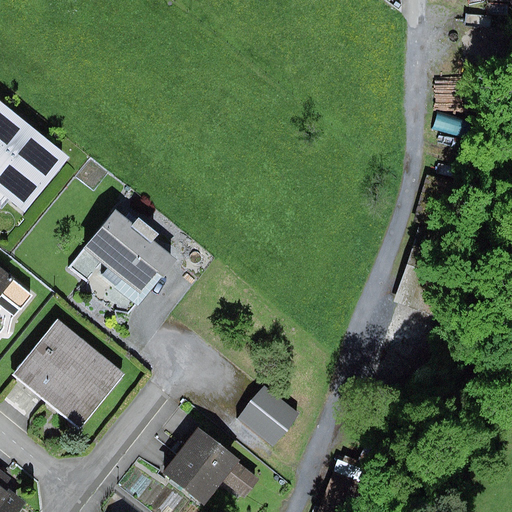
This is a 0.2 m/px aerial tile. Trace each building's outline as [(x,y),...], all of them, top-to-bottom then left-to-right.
[(0,109),(0,181),(0,182),(0,208),(4,212),(15,200),(27,210),(66,164),(0,109)] [(112,215),(66,268),(89,287),(100,275),(133,304),(168,263),(112,215)] [(0,277),(0,335),(2,337),(30,302),(0,277)] [(55,326),(12,377),(75,430),(118,378),(55,326)] [(271,386),(246,415),(278,442),(303,413),(271,386)] [(201,429),(166,474),(208,505),(242,460),(201,429)] [(0,511),(20,511),(27,504),(8,488),(13,482),(0,472),(0,511)]
